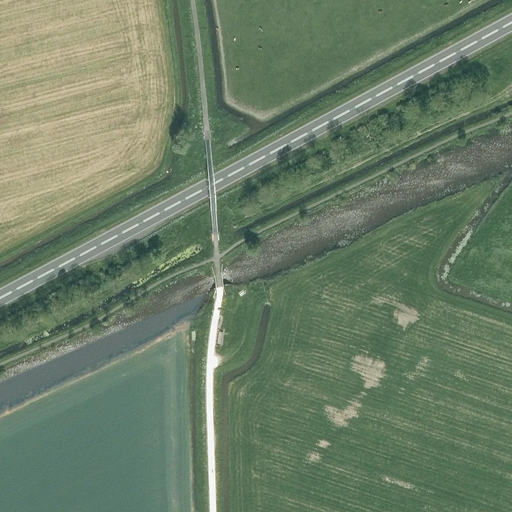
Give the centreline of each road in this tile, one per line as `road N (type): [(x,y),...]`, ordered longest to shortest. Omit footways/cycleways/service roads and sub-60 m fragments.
road 1 (trunk): [(0,298),(511,23)]
road 2 (unclassified): [(213,511),(209,381),(216,317)]
